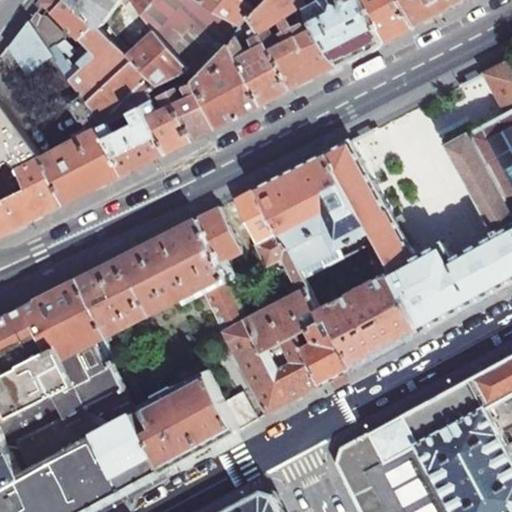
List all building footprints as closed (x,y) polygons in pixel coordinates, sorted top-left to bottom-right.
[(38,13),(33,20),(63,63),(73,77),(87,97),(106,125),(111,122),(134,111),(146,105),(160,98),(167,95),(160,87),(133,58),(105,27),(75,0),(48,0),(46,2),(86,42),(82,45),(77,51),(38,13)] [(133,0),(158,29),(191,71),(218,40),(223,44),(239,25),(202,4),(194,0),(75,0),(105,27),(126,0),(133,0)] [(242,27),(253,15),(257,10),(246,1),(246,0),(204,0),(202,4),(239,25),(242,27)] [(319,77),(331,71),(342,65),(313,11),(306,0),(269,0),(253,15),(296,89),(302,86),(319,77)] [(313,11),(342,65),(364,54),(387,42),(371,11),(367,7),(363,0),(327,0),(327,3),(313,11)] [(400,0),(363,0),(367,7),(371,11),(387,42),(393,39),(415,28),(400,0)] [(400,0),(415,28),(460,5),(464,3),(468,0),(400,0)] [(242,27),(231,40),(265,105),(272,101),(289,92),(296,89),(253,15),(242,27)] [(41,84),(63,63),(33,20),(24,31),(4,56),(13,70),(23,63),(31,75),(33,73),(41,84)] [(223,44),(226,46),(231,40),(242,27),(239,25),(223,44)] [(158,29),(133,58),(160,87),(191,71),(158,29)] [(197,80),(223,127),(259,108),(265,105),(231,40),(226,46),(197,80)] [(511,63),(511,61),(487,73),(509,114),(477,132),(452,145),(496,235),(445,263),(437,249),(416,259),(388,274),(383,277),(416,334),(511,282),(511,63)] [(63,63),(41,84),(52,96),(73,77),(63,63)] [(197,80),(172,92),(196,140),(217,129),(223,127),(197,80)] [(160,98),(146,105),(170,153),(191,143),(196,140),(172,92),(169,94),(174,106),(166,110),(160,98)] [(92,131),(44,156),(68,204),(114,181),(129,174),(105,126),(106,125),(87,97),(74,103),(85,123),(88,122),(92,131)] [(0,167),(1,165),(11,160),(21,168),(44,156),(4,103),(0,104),(0,167)] [(106,125),(105,126),(129,174),(164,156),(170,153),(146,105),(134,111),(141,124),(118,136),(111,122),(106,125)] [(354,137),(325,152),(372,245),(388,274),(416,259),(403,235),(404,235),(399,224),(394,215),(382,191),(379,185),(373,174),(354,137)] [(325,152),(255,188),(279,234),(303,280),(306,278),(372,245),(325,152)] [(0,203),(0,238),(25,226),(34,222),(68,204),(44,156),(21,168),(31,188),(2,203),(0,203)] [(233,199),(235,201),(257,245),(279,234),(255,188),(233,199)] [(221,207),(194,219),(227,284),(236,280),(228,262),(244,254),(221,207)] [(193,217),(73,277),(104,338),(110,335),(179,300),(182,307),(203,296),(221,330),(242,319),(225,286),(227,284),(194,219),(193,217)] [(279,234),(257,245),(268,266),(281,259),(298,291),(242,319),(259,352),(267,348),(277,343),(292,335),(302,330),(315,324),(309,313),(321,307),(306,278),(303,280),(279,234)] [(26,489),(144,427),(135,409),(115,366),(117,364),(107,344),(113,340),(110,335),(104,338),(73,277),(34,299),(40,312),(0,333),(0,378),(6,391),(0,394),(0,461),(11,456),(26,489)] [(321,307),(309,313),(315,324),(321,321),(346,370),(396,346),(416,334),(383,277),(321,307)] [(34,299),(0,318),(0,394),(6,391),(0,378),(0,333),(40,312),(34,299)] [(242,319),(221,330),(263,413),(318,385),(299,348),(292,335),(277,343),(288,364),(278,369),(267,348),(259,352),(242,319)] [(308,343),(299,348),(318,385),(346,370),(321,321),(315,324),(302,330),(308,343)] [(511,511),(511,356),(343,448),(338,462),(362,511),(511,511)] [(144,427),(164,471),(180,463),(204,449),(230,435),(242,429),(227,403),(210,370),(180,386),(179,383),(161,392),(162,395),(135,409),(144,427)] [(246,393),(227,403),(242,429),(260,420),(246,393)] [(11,456),(0,461),(0,511),(88,511),(94,509),(164,471),(144,427),(26,489),(11,456)] [(224,511),(285,511),(277,496),(264,490),(224,511)]
